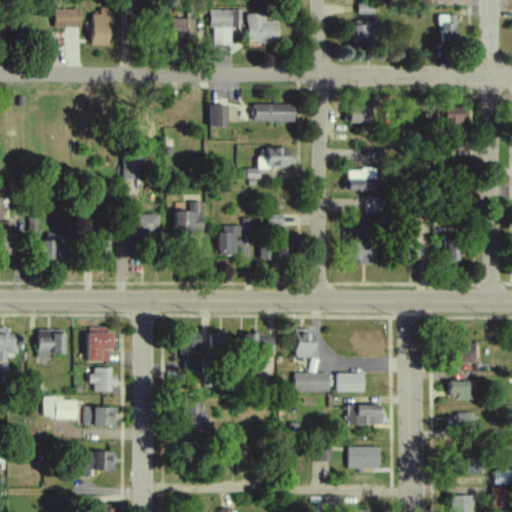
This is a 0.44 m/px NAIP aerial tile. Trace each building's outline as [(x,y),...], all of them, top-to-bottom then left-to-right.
[(357,14),(374,15),(374,4),(357,4),(357,14)] [(90,45),(109,46),(110,8),(99,8),(99,15),(90,14),(90,45)] [(78,9),(52,10),(53,28),(79,27),(78,9)] [(209,10),(208,29),(213,29),(212,45),(230,45),(230,28),(239,28),(239,10),(209,10)] [(277,21),(263,22),(263,14),(246,15),(247,43),(278,42),(277,21)] [(439,45),(456,45),(456,15),(439,15),(439,45)] [(192,41),(193,19),(171,19),(170,41),(192,41)] [(374,21),(353,21),(353,45),(373,46),(374,21)] [(293,105),(252,104),(252,122),(293,122),(293,105)] [(209,128),(226,127),(226,105),(208,106),(209,128)] [(349,124),(374,124),(374,106),(349,105),(349,124)] [(461,108),(442,108),(442,134),(461,133),(461,108)] [(260,148),(260,158),(256,158),(256,167),(290,169),(290,149),(260,148)] [(121,179),(146,180),(147,158),(121,157),(121,179)] [(245,179),(257,178),(256,169),(245,169),(245,179)] [(375,169),(346,170),(347,191),(375,191),(375,169)] [(365,215),(383,215),(382,197),(364,198),(365,215)] [(173,212),(173,235),(201,234),(200,202),(186,202),(186,211),(173,212)] [(266,215),(266,227),(282,227),(282,214),(266,215)] [(156,215),(130,215),(130,240),(156,240),(156,215)] [(27,231),(38,232),(38,218),(27,218),(27,231)] [(254,219),(241,219),(240,236),(254,236),(254,219)] [(0,256),(17,256),(16,224),(0,224),(0,256)] [(238,226),(217,226),(217,255),(237,255),(238,226)] [(258,258),(288,259),(288,229),(280,228),(271,228),(271,239),(258,239),(258,258)] [(377,241),(361,241),(361,229),(347,229),(348,261),(357,261),(357,265),(378,265),(377,241)] [(443,233),(444,262),(462,262),(461,233),(443,233)] [(40,261),(61,261),(61,240),(41,239),(40,261)] [(94,257),(108,257),(109,242),(95,241),(94,257)] [(404,260),(423,261),(424,247),(405,246),(404,260)] [(86,362),(106,362),(107,351),(110,351),(111,328),(86,327),(86,362)] [(0,362),(6,363),(6,356),(13,356),(13,329),(0,328),(0,362)] [(207,354),(227,355),(228,330),(208,329),(207,354)] [(312,358),(313,330),(294,329),(294,358),(312,358)] [(63,357),(64,331),(37,330),(36,356),(63,357)] [(244,334),(243,354),(271,355),(272,335),(244,334)] [(199,335),(179,335),(178,373),(199,373),(199,335)] [(454,344),(454,361),(474,361),(475,344),(454,344)] [(113,368),(90,369),(90,391),(113,391),(113,368)] [(328,392),(328,374),(293,373),(292,391),(328,392)] [(362,373),(335,373),(334,392),(362,392),(362,373)] [(475,399),(475,381),(448,380),(448,398),(475,399)] [(198,382),(187,381),(186,393),(198,393),(198,382)] [(42,396),(41,418),(75,418),(75,400),(53,400),(53,396),(42,396)] [(200,398),(184,400),(189,435),(204,434),(200,398)] [(379,404),(345,405),(346,425),(380,424),(379,404)] [(114,425),(115,407),(83,406),(82,424),(114,425)] [(473,412),(455,412),(455,427),(472,428),(473,412)] [(346,469),(378,468),(378,446),(346,447),(346,469)] [(328,461),(328,447),(317,447),(317,461),(328,461)] [(235,472),(253,472),(253,449),(234,450),(235,472)] [(479,473),(479,449),(452,450),(453,474),(479,473)] [(89,469),(113,470),(114,451),(77,450),(77,475),(89,476),(89,469)] [(492,485),(510,485),(511,470),(492,470),(492,485)] [(489,487),(490,508),(506,507),(505,486),(489,487)] [(470,511),(471,495),(450,495),(449,511),(470,511)]
